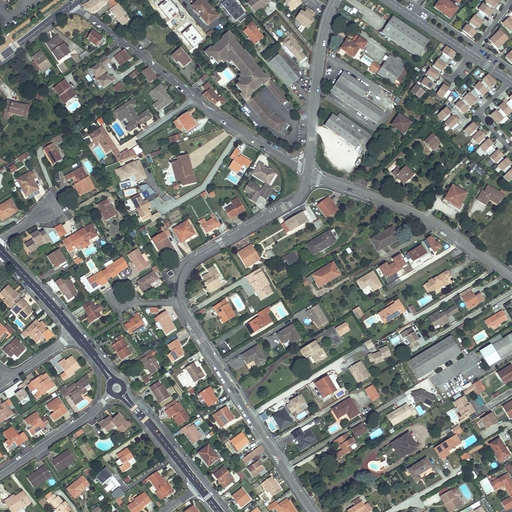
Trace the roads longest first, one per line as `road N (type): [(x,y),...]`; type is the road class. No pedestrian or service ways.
road 1 (residential): [(71,4),(239,131),(309,173)]
road 2 (residential): [(312,511),(180,301)]
road 3 (residential): [(309,173),(424,217),(511,277)]
road 4 (residential): [(180,301),(182,276),(194,260),(298,198),(309,173)]
road 5 (residential): [(309,173),(319,42),(336,0)]
road 6 (residential): [(0,475),(116,388)]
road 7 (unknown): [(499,268),(383,336)]
road 8 (tertiary): [(116,388),(199,488)]
